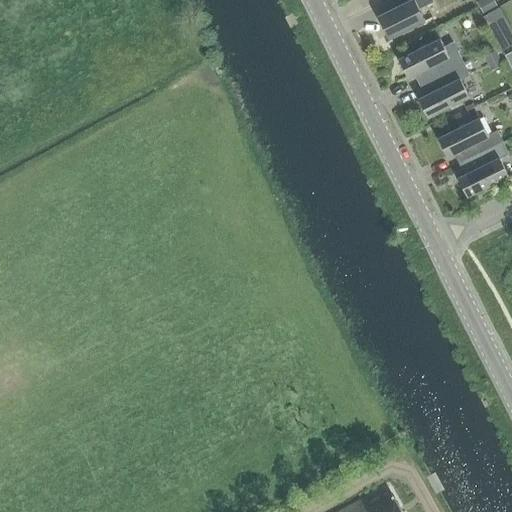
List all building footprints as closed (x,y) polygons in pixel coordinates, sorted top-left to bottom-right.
[(432,2),(430,0),(389,0),(393,8),(376,17),(387,39),(423,21),(418,9),(432,2)] [(489,0),(479,0),(476,2),(483,14),(494,8),(489,0)] [(494,43),(508,35),(511,32),(511,29),(504,15),(484,25),(494,43)] [(413,75),(418,85),(462,63),(451,42),(442,47),(438,39),(397,60),(406,78),(413,75)] [(511,46),(503,52),(511,68),(511,46)] [(494,51),(483,56),(491,71),(501,65),(494,51)] [(462,63),(418,85),(423,96),(417,99),(426,118),(467,97),(459,80),(468,75),(462,63)] [(452,154),(457,165),(502,142),(496,131),(486,135),(478,118),(437,139),(446,157),(452,154)] [(502,142),(457,165),(463,175),(456,179),(465,197),(507,176),(498,159),(507,154),(502,142)] [(398,511),(387,492),(367,503),(364,497),(337,511),(398,511)]
